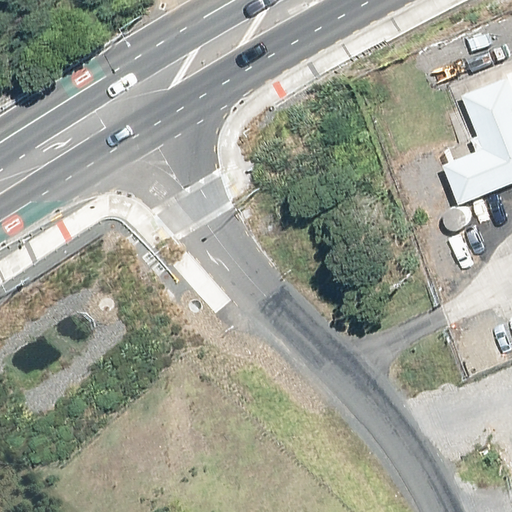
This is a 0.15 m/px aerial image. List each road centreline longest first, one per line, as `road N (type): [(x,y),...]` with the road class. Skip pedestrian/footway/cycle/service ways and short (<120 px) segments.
road 1 (trunk): [(340,0),(230,58),(0,205)]
road 2 (trunk): [(0,148),(231,0)]
road 3 (unclassified): [(444,511),(358,393),(276,310)]
